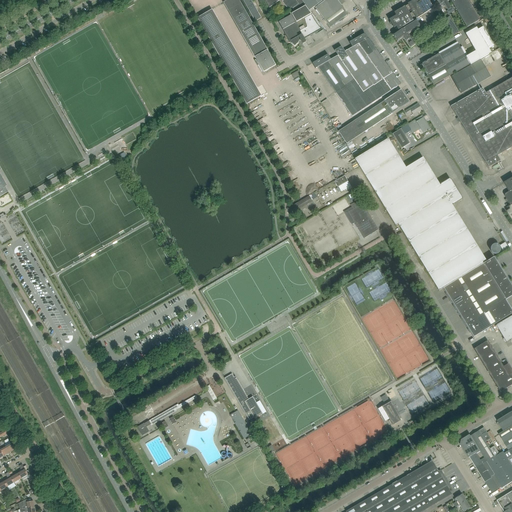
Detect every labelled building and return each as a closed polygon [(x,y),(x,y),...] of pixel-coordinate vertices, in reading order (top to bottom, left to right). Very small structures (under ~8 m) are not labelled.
[(229,0),(226,2),(224,3),(254,57),(255,57),(256,59),(254,60),(257,66),(259,65),(263,72),(265,71),(266,72),(269,70),(269,68),(275,65),(267,50),(238,0),(229,0)] [(261,18),(251,0),(242,0),(247,8),(248,8),(249,9),(248,10),(255,21),(255,20),(260,17),(261,18)] [(264,0),(269,8),(279,0),(280,0),(285,6),(288,10),(292,7),(298,3),(296,1),(295,0),(264,0)] [(310,10),(318,4),(314,0),(301,0),(305,5),(310,10)] [(325,0),(315,7),(327,24),(330,28),(348,14),(341,5),(345,2),(343,0),(325,0)] [(408,4),(405,7),(413,21),(416,19),(423,14),(415,0),(415,1),(414,1),(408,4)] [(415,0),(423,14),(433,8),(428,0),(422,0),(421,0),(417,0),(416,1),(415,1),(415,0)] [(436,0),(438,2),(439,4),(438,5),(440,8),(445,5),(448,10),(451,8),(447,0),(446,0),(436,0)] [(450,0),(467,28),(480,20),(467,0),(450,0)] [(298,3),(292,7),(292,9),(294,11),(301,7),(299,4),(298,3)] [(290,13),(291,15),(295,22),(302,34),(304,39),(318,31),(319,33),(323,30),(323,28),(312,14),(310,10),(305,5),(301,7),(294,11),(290,13)] [(413,21),(405,7),(394,13),(395,13),(396,16),(389,20),(394,28),(396,26),(398,30),(404,27),(413,21)] [(229,42),(210,10),(198,18),(216,49),(229,42)] [(306,42),(304,39),(302,34),(295,22),(291,15),(278,22),(288,40),(291,44),(292,43),(295,46),(299,42),(298,41),(301,40),(303,44),(306,42)] [(459,32),(449,17),(443,21),(453,36),(459,32)] [(413,21),(404,27),(392,35),(397,42),(403,37),(411,48),(416,45),(408,34),(421,27),(416,19),(413,21)] [(445,65),(427,75),(433,85),(434,85),(455,73),(470,64),(470,65),(491,53),(489,49),(494,46),(483,27),(478,30),(476,27),(465,34),(475,51),(466,57),(458,44),(439,55),(445,65)] [(365,33),(357,38),(360,43),(368,38),(365,33)] [(348,50),(354,57),(372,44),(370,41),(369,42),(367,39),(368,39),(368,38),(360,43),(352,47),(348,50)] [(357,38),(349,42),(352,47),(360,43),(357,38)] [(374,48),(374,47),(372,44),(354,57),(357,62),(374,49),(373,48),(374,48)] [(341,47),(335,51),(338,55),(363,91),(373,85),(369,79),(365,73),(360,66),(357,62),(354,57),(348,50),(345,52),(341,47)] [(357,62),(360,66),(379,53),(376,50),(375,51),(374,49),(357,62)] [(360,66),(365,73),(383,60),(382,60),(380,57),(381,57),(379,53),(360,66)] [(331,60),(328,54),(320,59),(323,64),(331,60)] [(445,65),(439,55),(439,54),(438,55),(434,54),(433,58),(432,58),(431,59),(432,59),(433,60),(431,61),(430,61),(428,61),(420,65),(427,75),(445,65)] [(331,60),(323,64),(318,67),(352,117),(394,89),(398,86),(400,85),(401,85),(398,81),(397,82),(395,79),(396,79),(392,72),(373,85),(363,91),(338,55),(331,60)] [(323,64),(320,59),(312,63),(315,69),(318,67),(323,64)] [(481,59),(455,74),(451,76),(461,94),(490,77),(481,59)] [(383,60),(365,73),(369,79),(388,66),(385,63),(384,64),(382,61),(383,60)] [(390,70),(388,66),(369,79),(373,85),(392,72),(391,73),(389,70),(390,70)] [(511,77),(486,93),(483,88),(451,106),(458,118),(456,119),(459,123),(460,121),(489,167),(500,161),(497,156),(511,147),(511,77)] [(401,90),(397,93),(338,132),(346,144),(405,105),(409,102),(401,90)] [(412,111),(415,116),(418,114),(417,113),(422,110),(418,104),(406,111),(407,114),(412,111)] [(422,115),(407,124),(413,133),(421,128),(423,132),(427,130),(427,131),(428,131),(428,130),(430,129),(426,123),(425,123),(423,118),(424,118),(422,115)] [(401,129),(392,134),(401,148),(410,143),(401,129)] [(443,288),(461,278),(487,262),(452,205),(462,199),(450,178),(440,185),(423,157),(406,168),(388,139),(355,159),(396,226),(398,224),(439,291),(443,288)] [(346,189),(346,190),(346,191),(352,188),(351,187),(351,186),(347,180),(345,176),(334,182),(337,187),(338,187),(341,192),(346,189)] [(298,210),(302,208),(312,201),(312,200),(309,196),(295,205),(298,210)] [(371,218),(362,204),(360,200),(358,200),(351,205),(353,209),(349,212),(348,212),(354,221),(353,221),(357,228),(358,228),(364,239),(365,239),(365,238),(378,230),(371,218)] [(495,255),(502,250),(497,243),(490,248),(495,255)] [(503,251),(508,248),(505,243),(500,246),(503,251)] [(494,257),(487,262),(461,278),(464,284),(468,290),(501,269),(494,257)] [(468,290),(472,296),(475,302),(509,281),(501,269),(468,290)] [(443,288),(447,294),(464,284),(461,278),(443,288)] [(511,295),(511,286),(509,281),(475,302),(479,308),(483,314),(506,300),(511,295)] [(468,290),(464,284),(447,294),(451,300),(468,290)] [(472,296),(468,290),(451,300),(455,306),(472,296)] [(472,296),(455,306),(458,312),(475,302),(472,296)] [(483,314),(487,320),(509,306),(506,300),(483,314)] [(475,302),(458,312),(462,318),(479,308),(475,302)] [(511,310),(509,306),(487,320),(491,327),(511,313),(511,310)] [(462,318),(466,324),(483,314),(479,308),(462,318)] [(466,324),(469,331),(487,320),(483,314),(466,324)] [(511,315),(497,325),(496,325),(496,326),(498,329),(504,339),(506,342),(506,343),(507,342),(511,340),(511,315)] [(491,327),(487,320),(469,331),(473,337),(491,327)] [(474,349),(479,358),(493,349),(488,341),(474,349)] [(498,358),(493,349),(479,358),(484,366),(498,358)] [(503,366),(498,358),(484,366),(490,375),(503,366)] [(503,366),(490,375),(495,383),(511,372),(511,369),(508,363),(503,366)] [(511,384),(511,372),(495,383),(500,392),(511,384)] [(234,377),(232,374),(225,378),(249,420),(254,418),(254,419),(263,414),(253,396),(248,399),(235,376),(234,376),(235,377),(234,377)] [(411,395),(420,391),(417,382),(399,390),(403,400),(411,396),(411,395)] [(206,388),(209,393),(213,400),(217,398),(209,386),(206,388)] [(178,404),(149,421),(151,424),(197,398),(196,396),(178,406),(178,405),(178,404)] [(390,420),(393,425),(401,421),(398,416),(399,415),(391,401),(388,403),(389,405),(388,405),(387,404),(383,406),(378,409),(386,423),(390,420)] [(250,432),(238,410),(230,415),(244,439),(250,435),(248,433),(250,432)] [(499,434),(509,450),(511,448),(511,413),(511,412),(497,421),(498,422),(497,424),(499,424),(502,428),(503,427),(505,430),(499,434)] [(137,427),(142,435),(146,431),(146,428),(147,427),(146,427),(144,423),(142,424),(137,427)] [(471,436),(481,452),(487,462),(495,456),(490,448),(486,442),(491,439),(484,428),(471,436)] [(477,454),(481,452),(471,436),(470,435),(462,440),(460,445),(469,458),(470,457),(476,453),(477,454)] [(9,441),(4,444),(9,453),(14,450),(14,449),(16,448),(14,445),(12,446),(9,441)] [(0,449),(4,456),(9,453),(4,444),(2,446),(0,443),(0,449)] [(494,446),(490,448),(495,456),(499,454),(494,446)] [(487,462),(477,468),(485,482),(492,478),(499,489),(502,487),(503,488),(511,482),(511,465),(508,458),(503,451),(499,454),(495,456),(487,462)] [(477,468),(487,462),(481,452),(477,454),(476,453),(470,457),(477,468)] [(432,461),(406,476),(426,509),(449,496),(448,494),(450,492),(432,461)] [(22,471),(18,473),(21,478),(22,478),(28,474),(26,472),(25,469),(24,467),(21,468),(22,471)] [(8,479),(5,481),(8,486),(15,482),(12,477),(11,477),(10,475),(9,472),(5,474),(8,479)] [(15,482),(21,478),(18,473),(12,477),(15,482)] [(421,511),(426,509),(406,476),(391,485),(407,511),(421,511)] [(376,494),(386,511),(407,511),(391,485),(376,494)] [(38,487),(30,491),(32,496),(41,491),(38,487)] [(511,491),(511,492),(511,494),(508,497),(507,495),(497,501),(495,502),(496,504),(499,503),(504,511),(511,507),(511,491)] [(361,502),(366,511),(386,511),(376,494),(361,502)] [(454,499),(458,506),(466,501),(462,494),(454,499)] [(22,509),(25,509),(34,507),(33,501),(27,502),(27,503),(24,503),(24,506),(22,507),(22,509)] [(461,511),(463,511),(470,508),(466,501),(458,506),(461,511)] [(366,511),(361,502),(346,511),(366,511)]
